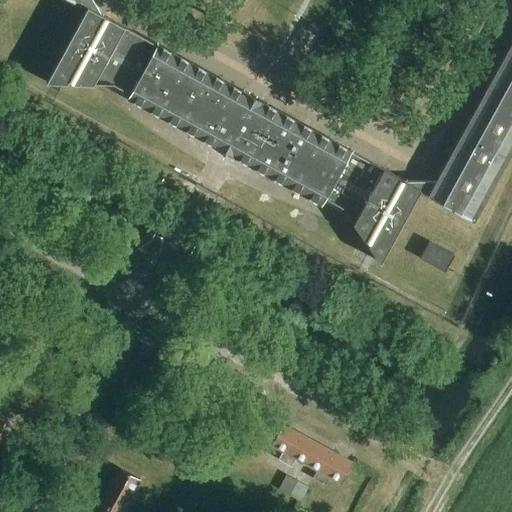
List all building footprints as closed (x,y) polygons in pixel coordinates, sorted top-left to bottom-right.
[(511,0),(68,0),(77,5),(79,0),(511,0),(511,40),(435,180),(407,182),(381,168),(380,170),(349,153),(351,150),(256,98),(157,44),(155,47),(124,30),(125,28),(86,7),(56,60),(43,82),(111,85),(116,88),(129,95),(126,99),(224,154),(321,206),(325,198),(355,215),(351,222),(376,263),(410,202),(429,197),(473,222),(511,151),(511,0)] [(451,256),(426,243),(418,260),(442,273),(451,256)] [(305,465),(316,444),(283,425),(271,446),(282,452),(277,460),(291,467),(295,459),(305,465)] [(316,444),(305,465),(316,471),(312,479),(325,486),(329,478),(340,484),(351,463),(316,444)] [(96,503),(112,511),(120,511),(124,506),(131,509),(138,495),(131,492),(137,481),(115,468),(96,503)] [(288,496),(296,482),(285,476),(277,490),(288,496)] [(296,482),(288,496),(300,502),(307,488),(296,482)] [(112,511),(96,503),(90,511),(112,511)]
